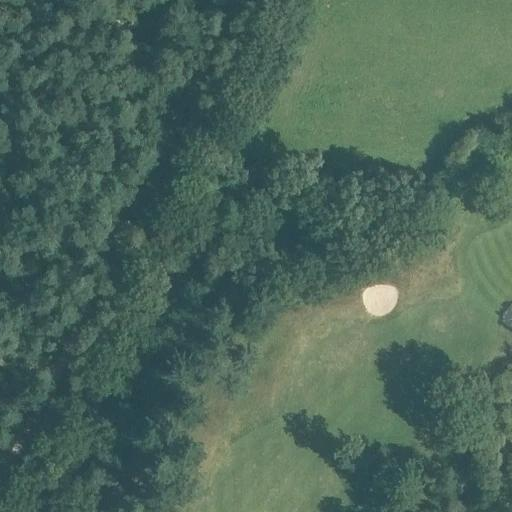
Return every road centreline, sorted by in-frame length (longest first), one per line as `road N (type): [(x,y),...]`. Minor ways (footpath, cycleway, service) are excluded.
road 1 (track): [(48,511),(300,0)]
road 2 (unknown): [(0,490),(236,0)]
